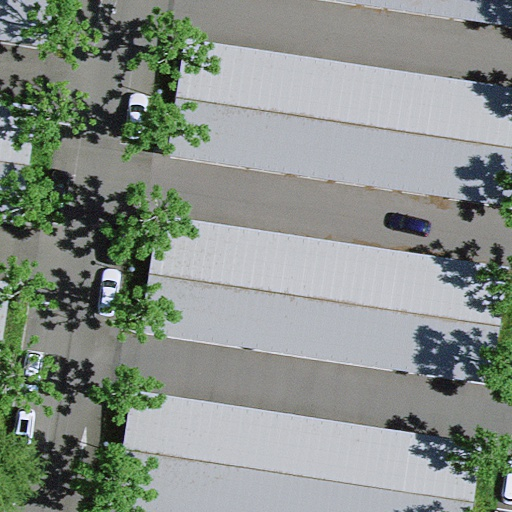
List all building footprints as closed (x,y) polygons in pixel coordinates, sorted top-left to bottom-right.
[(49,0),(0,0),(0,48),(41,55),(49,0)] [(511,0),(245,0),(511,40),(511,0)] [(511,171),(511,92),(183,42),(163,168),(505,220),(511,171)] [(33,110),(0,104),(0,234),(14,237),(33,110)] [(500,269),(159,217),(140,343),(481,395),(500,269)] [(0,377),(14,288),(0,286),(0,377)] [(467,511),(478,443),(136,391),(117,511),(467,511)]
